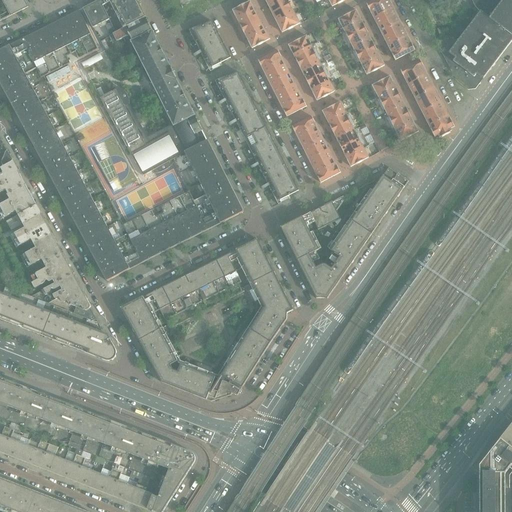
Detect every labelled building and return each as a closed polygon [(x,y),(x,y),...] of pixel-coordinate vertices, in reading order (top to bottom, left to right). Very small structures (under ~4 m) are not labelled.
[(0,19),(1,21),(28,7),(24,0),(19,0),(5,7),(8,12),(0,15),(0,19)] [(146,18),(138,1),(136,0),(101,0),(83,9),(93,29),(110,20),(102,5),(110,0),(111,0),(126,28),(146,18)] [(272,14),(290,5),(288,1),(287,0),(278,0),(268,6),(272,14)] [(393,9),(389,1),(388,0),(375,0),(366,5),(369,11),(374,19),(393,9)] [(256,12),(250,2),(245,4),(241,6),(238,8),(232,11),(236,17),(238,21),(256,12)] [(277,23),(294,14),(292,9),(290,5),(272,14),(277,23)] [(400,23),(393,9),(374,19),(381,33),(400,23)] [(91,35),(84,21),(79,11),(10,46),(0,51),(0,82),(2,86),(25,75),(36,69),(41,79),(70,64),(67,57),(75,53),(79,60),(98,49),(91,35)] [(361,20),(359,17),(356,11),(351,13),(343,17),(338,20),(341,26),(343,29),(361,20)] [(242,30),(260,21),(256,12),(238,21),(240,26),(242,30)] [(300,24),(296,18),(294,14),(277,23),(282,33),(287,31),(294,26),(300,24)] [(147,138),(129,105),(129,101),(128,97),(126,94),(124,91),(121,89),(116,88),(116,91),(110,93),(105,96),(101,99),(143,176),(181,156),(181,155),(184,153),(199,145),(194,135),(203,131),(195,115),(192,111),(177,81),(176,77),(172,70),(170,66),(160,48),(154,36),(153,32),(146,18),(126,28),(116,33),(113,35),(110,36),(113,44),(117,42),(129,36),(132,41),(130,42),(172,125),(147,138)] [(346,39),(366,29),(363,25),(361,20),(343,29),(345,33),(343,34),(346,39)] [(195,42),(217,31),(214,26),(214,25),(212,22),(212,21),(200,27),(199,25),(189,30),(195,42)] [(247,38),(264,29),(260,21),(242,30),(244,34),(247,38)] [(407,37),(400,23),(381,33),(388,47),(407,37)] [(270,39),(264,29),(247,38),(249,43),(252,49),(257,46),(264,42),(270,39)] [(353,47),(370,38),(368,33),(366,29),(346,39),(349,45),(351,44),(353,47)] [(228,54),(224,46),(219,35),(217,31),(195,42),(199,51),(201,54),(202,57),(210,72),(220,67),(219,64),(231,59),(230,58),(229,54),(228,54)] [(311,46),(306,37),(301,39),(294,43),(288,46),(292,52),(293,55),(311,46)] [(415,50),(412,45),(407,37),(388,47),(392,55),(395,61),(415,50)] [(355,58),(375,47),(373,43),(370,38),(353,47),(354,51),(353,52),(355,58)] [(109,49),(105,40),(101,43),(106,51),(109,49)] [(298,64),(318,54),(315,49),(313,50),(311,46),(293,55),(296,60),(298,64)] [(362,66),(379,56),(377,52),(375,47),(355,58),(358,63),(360,62),(362,66)] [(285,66),(281,57),(278,51),(258,61),(261,67),(266,76),(285,66)] [(85,70),(104,60),(101,54),(82,64),(85,70)] [(303,74),(320,64),(318,60),(320,59),(318,54),(298,64),(300,68),(303,74)] [(384,66),(381,60),(379,56),(362,66),(363,69),(366,75),(372,73),(379,68),(384,66)] [(427,75),(423,67),(420,61),(400,71),(408,85),(427,75)] [(307,83),(327,72),(324,67),(322,68),(320,64),(303,74),(305,78),(307,83)] [(49,83),(73,71),(70,66),(46,78),(49,83)] [(292,79),(285,66),(266,76),(273,89),(292,79)] [(250,96),(244,85),(240,77),(240,76),(238,73),(238,72),(226,78),(225,76),(215,81),(223,96),(226,102),(230,111),(252,100),(250,96)] [(330,82),(328,79),(330,78),(327,72),(307,83),(310,87),(312,91),(330,82)] [(40,103),(33,89),(25,75),(2,86),(17,114),(40,103)] [(434,89),(427,75),(408,85),(415,99),(434,89)] [(395,87),(393,83),(390,77),(384,79),(378,83),(372,86),(375,92),(377,96),(395,87)] [(299,93),(292,79),(273,89),(280,103),(299,93)] [(329,95),(335,92),(332,86),(330,82),(312,91),(313,95),(317,101),(322,98),(329,95)] [(380,106),(400,95),(397,91),(395,87),(377,96),(379,99),(377,100),(380,106)] [(441,103),(434,89),(415,99),(422,113),(441,103)] [(306,107),(303,101),(299,93),(280,103),(284,111),(286,117),(306,107)] [(404,105),(402,100),(400,95),(380,106),(383,111),(384,110),(386,114),(404,105)] [(264,123),(258,113),(254,104),(252,100),(230,111),(244,138),(266,127),(264,123)] [(55,131),(40,103),(17,114),(32,143),(55,131)] [(345,112),(343,109),(340,103),(335,105),(328,109),(322,112),(326,118),(327,121),(345,112)] [(448,116),(441,103),(422,113),(429,127),(448,116)] [(389,124),(409,114),(407,109),(404,105),(386,114),(388,118),(386,118),(389,124)] [(332,130),(351,120),(349,115),(347,116),(345,112),(327,121),(330,126),(332,130)] [(414,123),(411,118),(409,114),(389,124),(392,129),(394,128),(396,132),(414,123)] [(454,127),(450,119),(448,116),(429,127),(431,130),(434,137),(438,135),(439,137),(441,136),(441,137),(450,133),(449,132),(451,131),(450,129),(454,127)] [(319,132),(315,123),(312,117),(292,127),(295,133),(300,142),(319,132)] [(354,130),(352,126),(354,125),(351,120),(332,130),(334,135),(337,139),(354,130)] [(413,135),(418,132),(415,126),(414,123),(396,132),(397,135),(400,141),(406,139),(413,135)] [(249,148),(271,137),(266,127),(244,138),(249,148)] [(341,149),(361,139),(358,133),(356,134),(354,130),(337,139),(339,144),(341,149)] [(70,159),(55,131),(32,143),(47,171),(70,159)] [(326,145),(319,132),(300,142),(306,155),(326,145)] [(282,160),(277,150),(272,140),(273,140),(271,137),(249,148),(263,175),(284,164),(283,160),(282,160)] [(364,149),(362,145),(363,144),(361,139),(341,149),(343,153),(346,157),(364,149)] [(215,156),(209,143),(208,144),(207,141),(199,145),(184,153),(192,168),(215,156)] [(333,159),(326,145),(306,155),(314,169),(333,159)] [(356,164),(368,158),(365,152),(364,149),(346,157),(347,161),(350,167),(356,164)] [(13,162),(7,151),(6,152),(1,151),(0,153),(0,167),(2,168),(13,162)] [(229,184),(221,168),(215,156),(192,168),(206,196),(229,184)] [(85,186),(80,177),(70,159),(47,171),(62,198),(85,186)] [(340,173),(337,167),(333,159),(314,169),(318,177),(320,183),(340,173)] [(26,185),(20,176),(13,162),(2,168),(1,169),(3,173),(0,175),(0,180),(0,181),(0,180),(0,193),(6,191),(8,195),(26,185)] [(296,187),(292,178),(286,168),(287,167),(285,164),(284,164),(263,175),(278,205),(288,199),(287,197),(299,191),(298,191),(297,187),(296,187)] [(392,205),(404,189),(408,181),(393,171),(387,174),(385,177),(383,176),(372,191),(392,205)] [(175,247),(215,227),(244,212),(229,184),(206,196),(194,201),(189,192),(160,207),(164,213),(160,215),(155,217),(152,211),(123,225),(127,235),(115,241),(91,253),(107,282),(130,269),(175,247)] [(36,205),(31,196),(26,185),(8,195),(7,195),(10,200),(0,205),(0,218),(1,220),(16,211),(18,215),(36,205)] [(100,214),(85,186),(62,198),(77,226),(100,214)] [(372,235),(392,205),(372,191),(352,221),(372,235)] [(342,203),(345,198),(343,196),(332,202),(337,211),(342,203)] [(341,221),(337,211),(332,202),(320,208),(329,225),(327,226),(332,229),(334,228),(335,230),(341,221)] [(23,224),(41,214),(36,205),(18,215),(6,222),(11,231),(23,224)] [(329,225),(320,208),(310,213),(314,223),(318,230),(327,226),(329,225)] [(310,213),(302,217),(307,227),(314,223),(310,213)] [(34,244),(52,234),(41,214),(23,224),(25,228),(10,236),(16,248),(31,240),(33,243),(28,245),(29,247),(34,244)] [(115,241),(100,214),(77,226),(91,253),(115,241)] [(310,233),(307,227),(302,217),(280,228),(297,261),(316,252),(319,250),(310,233)] [(351,265),(372,235),(352,221),(331,251),(334,253),(351,265)] [(44,264),(63,254),(52,234),(34,244),(36,248),(21,257),(27,268),(42,260),(44,264)] [(274,272),(267,259),(257,240),(236,250),(240,260),(244,268),(252,283),(274,272)] [(244,268),(240,260),(236,250),(216,260),(220,269),(224,277),(236,272),(244,268)] [(324,280),(325,265),(323,265),(316,268),(313,263),(320,260),(316,252),(297,261),(306,278),(316,299),(327,300),(331,295),(322,288),(324,285),(321,283),(324,280)] [(331,295),(351,265),(334,253),(329,260),(335,264),(332,269),(326,266),(325,265),(324,280),(321,283),(324,285),(322,288),(331,295)] [(55,284),(74,274),(63,254),(44,264),(46,268),(31,277),(34,282),(32,284),(35,289),(45,284),(46,281),(49,283),(53,281),(55,284)] [(224,277),(220,269),(216,260),(205,266),(214,283),(224,277)] [(214,283),(205,266),(194,271),(202,286),(203,288),(214,283)] [(202,286),(194,271),(189,274),(183,277),(191,292),(192,294),(203,288),(202,286)] [(293,311),(283,290),(274,272),(252,283),(264,308),(269,305),(272,309),(278,305),(280,309),(284,307),(285,310),(286,309),(288,313),(293,311)] [(86,298),(80,287),(74,274),(55,284),(42,291),(45,295),(51,292),(52,289),(55,290),(61,287),(62,291),(53,295),(55,299),(56,300),(59,298),(61,302),(64,303),(67,301),(69,304),(71,303),(72,303),(71,305),(75,307),(77,308),(84,311),(87,311),(90,309),(91,307),(86,298)] [(511,274),(491,301),(497,306),(511,318),(511,274)] [(191,292),(183,277),(173,282),(182,299),(192,294),(191,292)] [(182,299),(173,282),(162,288),(166,295),(171,305),(182,299)] [(208,310),(243,293),(239,284),(233,287),(196,305),(173,317),(168,320),(172,328),(208,310)] [(171,305),(166,295),(162,288),(143,297),(147,306),(152,314),(159,310),(168,306),(171,305)] [(0,319),(10,323),(19,300),(10,297),(9,300),(0,296),(0,319)] [(160,329),(152,314),(147,306),(143,297),(121,309),(139,341),(160,329)] [(42,336),(51,313),(42,310),(41,312),(35,310),(26,306),(27,304),(19,300),(10,323),(42,336)] [(280,329),(286,320),(287,314),(288,313),(286,309),(285,310),(284,307),(280,309),(278,305),(272,309),(269,305),(264,308),(250,330),(270,344),(280,329)] [(95,317),(92,313),(90,309),(87,311),(84,311),(77,308),(74,314),(93,321),(96,319),(95,317)] [(74,349),(84,325),(75,322),(74,325),(58,319),(59,316),(51,313),(42,336),(74,349)] [(116,350),(108,335),(102,333),(101,336),(96,334),(97,331),(84,325),(74,349),(106,361),(108,362),(111,361),(113,360),(115,359),(116,356),(116,354),(116,351),(116,350)] [(177,362),(168,344),(160,329),(139,341),(159,378),(163,376),(160,370),(170,366),(177,362)] [(252,373),(261,358),(262,356),(270,344),(250,330),(231,360),(252,373)] [(243,387),(252,373),(231,360),(211,391),(206,400),(211,402),(231,396),(231,394),(237,396),(243,387)] [(211,391),(215,378),(196,370),(180,364),(178,372),(171,387),(206,400),(211,391)] [(178,372),(173,370),(170,366),(160,370),(163,376),(159,378),(161,383),(171,387),(178,372)] [(0,403),(11,408),(20,385),(0,377),(0,403)] [(41,419),(50,397),(20,385),(11,408),(41,419)] [(74,432),(82,410),(50,397),(41,419),(74,432)] [(239,496),(241,497),(298,407),(297,407),(296,406),(239,495),(239,496)] [(104,444),(113,422),(82,410),(74,432),(104,444)] [(299,416),(249,494),(251,495),(300,417),(299,416)] [(305,420),(255,497),(257,499),(261,493),(303,428),(307,422),(305,420)] [(134,455),(143,433),(113,422),(104,444),(111,447),(109,452),(116,455),(119,449),(134,455)] [(511,424),(500,439),(500,440),(511,449),(511,424)] [(163,467),(172,445),(143,433),(134,455),(163,467)] [(0,452),(5,455),(12,439),(3,436),(0,443),(0,452)] [(15,459),(21,443),(12,439),(5,455),(15,459)] [(503,511),(503,487),(503,474),(505,474),(505,472),(511,463),(511,449),(500,440),(479,466),(479,511),(503,511)] [(42,469),(48,453),(47,453),(50,444),(41,441),(37,449),(40,450),(34,466),(42,469)] [(23,462),(29,446),(21,443),(15,459),(23,462)] [(327,444),(284,508),(290,511),(294,511),(336,450),(327,444)] [(195,461),(195,459),(195,458),(194,456),(194,455),(192,453),(190,452),(172,445),(163,467),(169,469),(164,482),(177,490),(194,463),(195,461)] [(40,450),(37,449),(29,446),(23,462),(34,466),(40,450)] [(83,467),(87,459),(89,460),(92,455),(77,449),(75,454),(78,455),(75,464),(68,480),(77,483),(83,467)] [(51,473),(57,457),(48,453),(42,469),(51,473)] [(59,476),(65,460),(57,457),(51,473),(59,476)] [(68,480),(75,464),(65,460),(59,476),(68,480)] [(86,487),(93,470),(83,467),(77,483),(86,487)] [(95,490),(101,474),(93,470),(86,487),(95,490)] [(104,493),(110,477),(101,474),(95,490),(104,493)] [(113,497),(119,481),(110,477),(104,493),(113,497)] [(0,505),(2,507),(11,483),(0,478),(0,505)] [(122,500),(128,484),(119,481),(113,497),(122,500)] [(163,511),(177,490),(164,482),(158,497),(153,496),(154,494),(137,488),(131,504),(148,510),(148,509),(153,511),(152,511),(163,511)] [(15,511),(29,511),(37,493),(11,483),(2,507),(15,511)] [(131,504),(137,488),(128,484),(122,500),(131,504)] [(67,511),(70,506),(37,493),(29,511),(67,511)]
